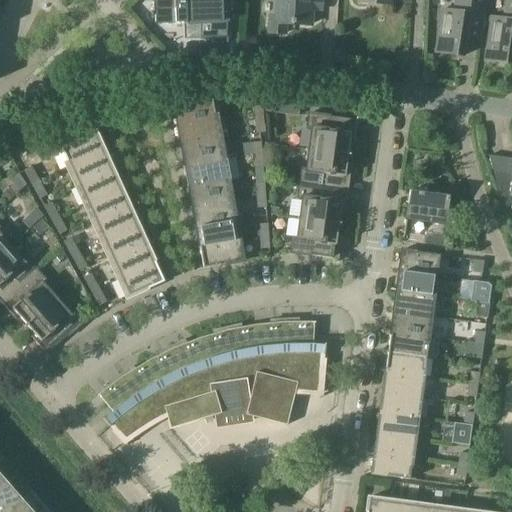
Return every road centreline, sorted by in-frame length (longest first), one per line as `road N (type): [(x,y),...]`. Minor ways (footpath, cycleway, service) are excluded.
road 1 (residential): [(48,399),(124,345),(200,309),(284,295),(368,297)]
road 2 (residential): [(368,297),(394,90),(511,108)]
road 3 (residential): [(0,94),(12,100),(152,60),(101,0)]
road 4 (residential): [(339,511),(368,297)]
road 5 (residential): [(146,511),(48,399)]
